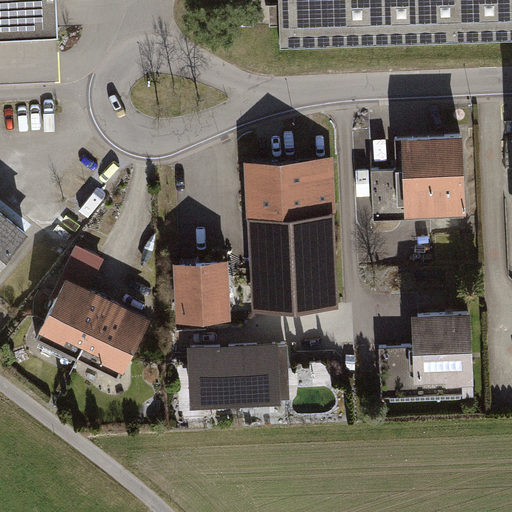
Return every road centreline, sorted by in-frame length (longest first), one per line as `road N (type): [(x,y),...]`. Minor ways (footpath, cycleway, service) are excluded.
road 1 (residential): [(511,81),(271,96)]
road 2 (unknown): [(483,82),(493,294),(511,307)]
road 3 (unclassified): [(0,381),(162,511)]
road 4 (residential): [(110,88),(122,125),(157,138),(189,133),(271,96)]
road 5 (residential): [(271,96),(161,53),(132,58),(110,88)]
